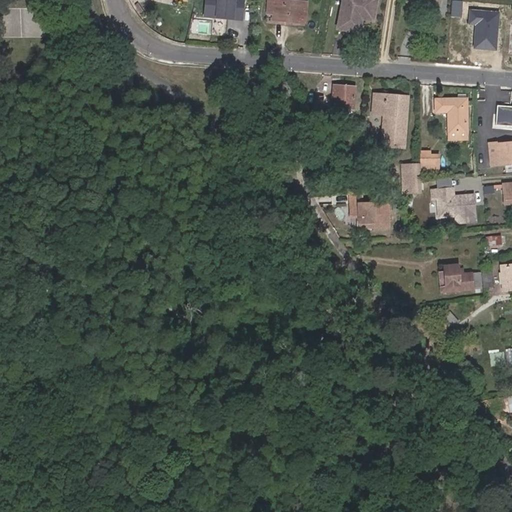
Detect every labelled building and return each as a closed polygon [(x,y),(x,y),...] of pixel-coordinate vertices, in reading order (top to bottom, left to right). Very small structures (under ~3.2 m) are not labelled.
[(243,0),(202,0),(202,16),(242,19),(243,0)] [(306,2),(276,0),(266,0),(266,12),(272,12),(272,21),(304,22),(306,2)] [(379,0),(343,0),(339,30),(362,33),(364,21),(376,22),(379,0)] [(461,18),(462,2),(450,1),(448,17),(461,18)] [(332,86),(331,107),(351,109),(353,88),(332,86)] [(374,95),(373,115),(383,116),(380,146),(402,148),(406,98),(374,95)] [(313,96),(311,115),(325,117),(328,99),(324,99),(324,97),(313,96)] [(466,140),(465,100),(457,100),(434,99),(434,112),(446,112),(447,139),(466,140)] [(511,104),(498,104),(496,124),(511,124),(511,104)] [(487,144),(489,162),(497,161),(497,164),(511,162),(511,132),(500,134),(501,142),(487,144)] [(430,153),(419,153),(419,166),(419,173),(437,173),(437,157),(430,156),(430,153)] [(420,182),(419,173),(419,166),(400,166),(401,193),(420,192),(420,182)] [(511,184),(503,186),(503,201),(511,200),(511,184)] [(451,191),(430,193),(431,201),(436,201),(438,219),(455,218),(455,225),(474,223),(472,198),(459,199),(460,201),(455,201),(455,199),(452,199),(451,191)] [(350,195),(350,204),(363,203),(362,195),(350,195)] [(363,203),(350,204),(351,218),(360,218),(361,228),(364,231),(372,230),(374,228),(379,228),(378,230),(391,230),(390,202),(363,203)] [(485,237),(486,247),(500,245),(499,236),(485,237)] [(441,266),(444,293),(473,291),(473,289),(480,289),(479,272),(457,274),(456,264),(441,266)] [(511,265),(499,266),(502,291),(511,289),(511,265)] [(490,272),(481,272),(483,288),(491,287),(490,272)] [(442,317),(452,328),(457,323),(448,312),(442,317)] [(503,409),(501,397),(484,399),(486,411),(503,409)]
